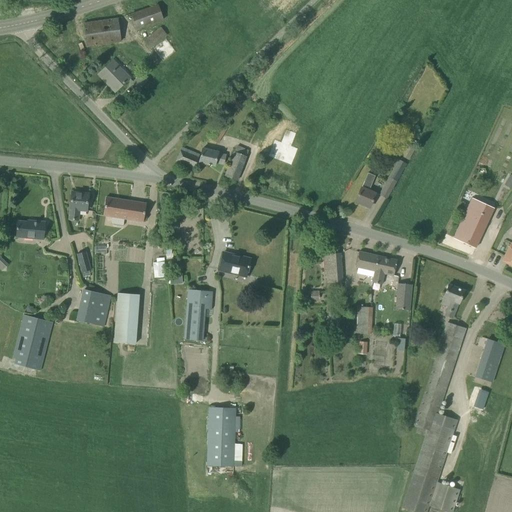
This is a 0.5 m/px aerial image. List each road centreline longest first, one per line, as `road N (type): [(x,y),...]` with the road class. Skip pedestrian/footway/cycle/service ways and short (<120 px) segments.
road 1 (unclassified): [(511,284),(358,229),(154,178)]
road 2 (unclassified): [(154,178),(25,25)]
road 3 (unclassified): [(154,178),(0,161)]
